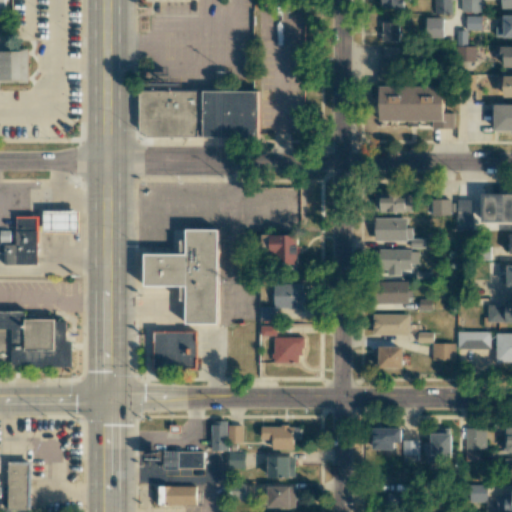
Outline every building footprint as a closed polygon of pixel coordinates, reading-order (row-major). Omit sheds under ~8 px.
[(382,0),(382,8),(404,8),(403,0),(382,0)] [(434,0),(435,14),(452,14),(451,0),(434,0)] [(479,0),(461,0),(462,12),(480,12),(479,0)] [(511,8),(511,0),(500,0),(501,8),(511,8)] [(511,36),(511,14),(503,14),(503,26),(496,26),(495,36),(511,36)] [(482,15),(466,16),(466,30),(482,29),(482,15)] [(443,17),(426,17),(426,38),(443,37),(443,17)] [(399,21),(381,22),(382,41),(399,41),(399,21)] [(475,60),(475,46),(466,46),(467,30),(456,30),(456,60),(475,60)] [(511,66),(511,46),(502,46),(502,66),(511,66)] [(0,49),(27,49),(28,82),(0,82),(0,49)] [(393,60),(377,59),(377,85),(393,85),(393,60)] [(503,97),(511,96),(511,74),(503,75),(503,97)] [(442,86),(378,86),(379,120),(431,120),(431,129),(453,129),(453,112),(442,112),(442,86)] [(141,91),(260,91),(260,137),(141,137),(141,91)] [(511,104),(494,104),(494,130),(511,130),(511,104)] [(415,194),(375,193),(374,211),(415,212),(415,194)] [(481,221),(511,221),(511,193),(482,193),(481,221)] [(450,215),(450,199),(431,199),(431,215),(450,215)] [(474,199),(457,199),(457,229),(473,230),(474,199)] [(79,212),(46,212),(46,233),(79,233),(79,212)] [(375,241),(411,240),(411,227),(407,227),(406,217),(375,217),(375,241)] [(39,218),(18,218),(18,232),(1,232),(1,244),(0,244),(0,255),(4,255),(4,266),(39,266),(39,218)] [(219,233),(178,233),(178,261),(138,261),(138,295),(180,295),(181,333),(220,333),(219,233)] [(262,235),(262,249),(274,249),(274,272),(298,271),(297,234),(262,235)] [(419,264),(418,249),(377,250),(378,273),(401,272),(401,270),(411,269),(411,264),(419,264)] [(377,303),(408,304),(409,281),(378,281),(377,303)] [(260,319),(276,319),(276,308),(302,308),(302,283),(274,283),(273,306),(260,306),(260,319)] [(432,309),(432,299),(419,299),(419,309),(432,309)] [(511,322),(511,302),(487,303),(488,323),(511,322)] [(0,309),(27,309),(27,320),(67,320),(67,340),(74,340),(74,367),(0,367),(0,309)] [(409,335),(409,314),(372,313),(372,334),(409,335)] [(457,349),(490,348),(490,331),(457,331),(457,349)] [(197,332),(181,333),(156,332),(156,371),(197,371),(197,332)] [(417,342),(432,342),(433,332),(418,332),(417,342)] [(511,332),(496,332),(495,362),(511,361),(511,332)] [(302,336),(274,337),(274,362),(302,361),(302,336)] [(455,343),(432,343),(432,360),(455,361),(455,343)] [(403,368),(403,346),(373,346),(373,368),(403,368)] [(211,450),(226,450),(226,421),(211,421),(211,450)] [(242,442),(243,425),(228,424),(227,441),(242,442)] [(293,449),(294,426),(261,425),(261,439),(272,439),(272,449),(293,449)] [(401,428),(373,428),(372,449),(394,449),(394,442),(401,442),(401,428)] [(485,449),(486,428),(465,428),(465,449),(485,449)] [(450,429),(429,429),(430,461),(451,460),(450,429)] [(418,440),(403,440),(403,460),(418,460),(418,440)] [(482,461),(482,450),(464,451),(464,461),(482,461)] [(204,451),(166,451),(167,468),(204,468),(204,451)] [(267,477),(295,478),(295,457),(267,456),(267,477)] [(32,461),(9,462),(10,508),(33,508),(32,461)] [(487,485),(467,484),(466,501),(487,502),(487,485)] [(189,486),(160,486),(161,504),(189,504),(189,486)] [(295,486),(267,486),(267,507),(296,507),(295,486)] [(511,490),(504,491),(504,497),(497,497),(496,511),(511,511),(511,490)] [(404,511),(404,493),(383,493),(383,511),(404,511)]
